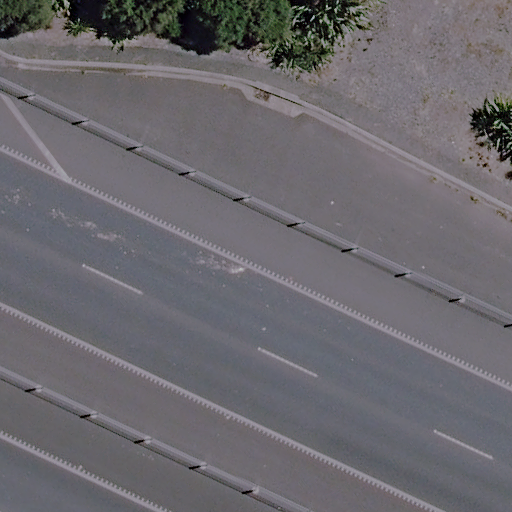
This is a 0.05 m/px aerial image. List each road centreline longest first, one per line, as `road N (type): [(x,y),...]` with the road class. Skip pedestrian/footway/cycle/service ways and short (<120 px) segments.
road 1 (motorway): [(0,227),(511,456)]
road 2 (track): [(358,203),(365,129),(422,0)]
